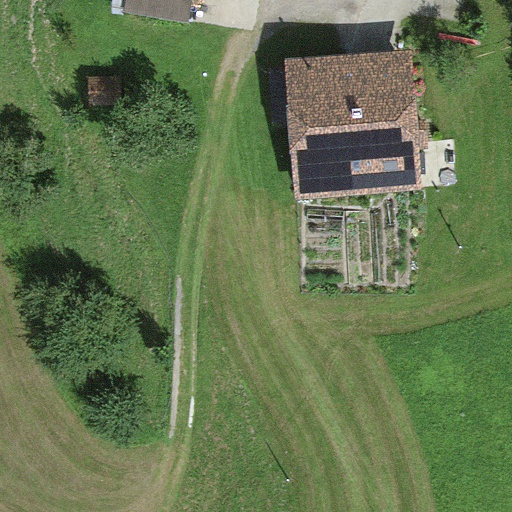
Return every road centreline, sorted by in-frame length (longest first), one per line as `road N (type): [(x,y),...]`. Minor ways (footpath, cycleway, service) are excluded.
road 1 (track): [(169,472),(182,412),(189,268),(209,161)]
road 2 (track): [(335,0),(279,14),(253,30),(225,87),(209,161)]
